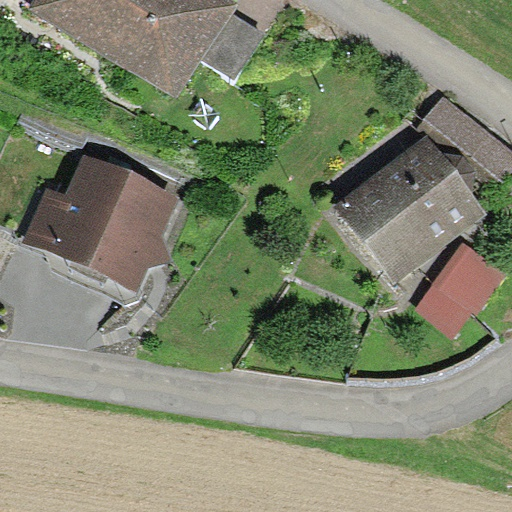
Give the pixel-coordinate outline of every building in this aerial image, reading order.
[(239,0),(40,0),(35,10),(180,99),(204,60),(235,79),(264,32),(233,13),(241,1),(239,0)] [(511,171),(511,152),(447,97),(424,125),(498,187),(511,171)] [(444,155),(426,136),(338,205),(396,284),(487,210),(474,194),(475,172),(463,156),(444,155)] [(177,195),(84,155),(67,192),(49,183),(23,238),(87,268),(135,291),(146,267),(168,259),(160,237),(177,195)] [(506,275),(464,245),(419,309),(452,332),(472,304),(481,310),(506,275)]
